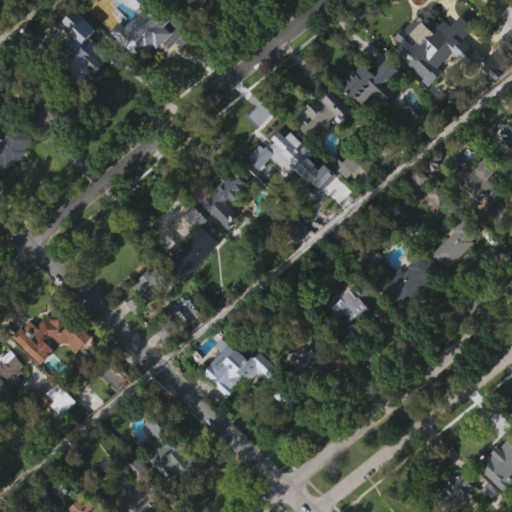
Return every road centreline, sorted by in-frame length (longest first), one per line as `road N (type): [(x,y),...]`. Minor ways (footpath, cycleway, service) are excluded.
road 1 (residential): [(0,214),(320,511)]
road 2 (residential): [(0,264),(320,0)]
road 3 (residential): [(511,300),(251,511)]
road 4 (residential): [(315,511),(511,350)]
